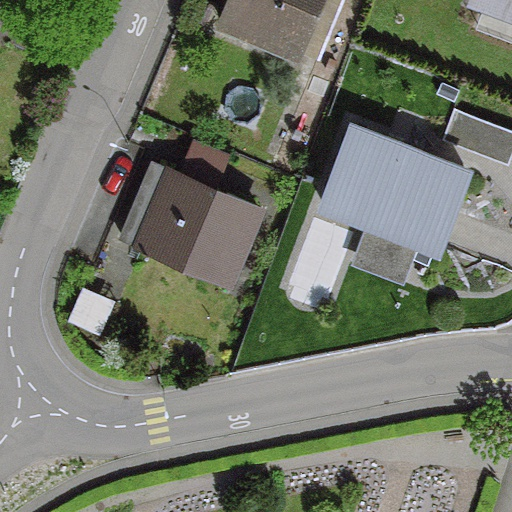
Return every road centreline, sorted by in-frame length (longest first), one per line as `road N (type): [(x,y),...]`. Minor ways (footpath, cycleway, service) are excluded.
road 1 (residential): [(33,409),(96,425),(157,422),(373,381),(511,368)]
road 2 (residential): [(33,409),(15,342),(20,279),(135,0)]
